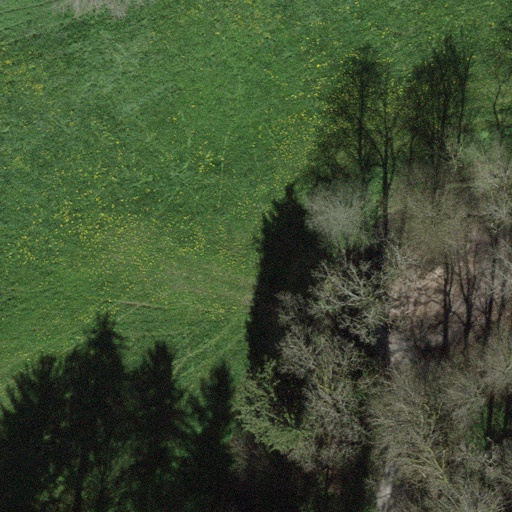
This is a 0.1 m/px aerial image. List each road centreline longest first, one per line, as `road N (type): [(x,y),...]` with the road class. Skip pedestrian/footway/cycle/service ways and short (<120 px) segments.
road 1 (track): [(386,511),(429,368),(469,305),(511,282)]
road 2 (track): [(429,368),(397,281),(339,220)]
